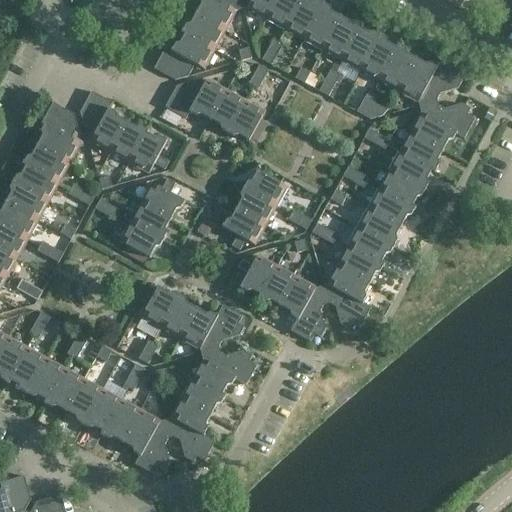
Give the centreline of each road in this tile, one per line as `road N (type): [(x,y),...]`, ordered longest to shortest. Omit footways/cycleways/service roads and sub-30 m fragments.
road 1 (residential): [(352,353),(319,362),(296,351),(225,476),(125,503)]
road 2 (residential): [(125,503),(0,418)]
